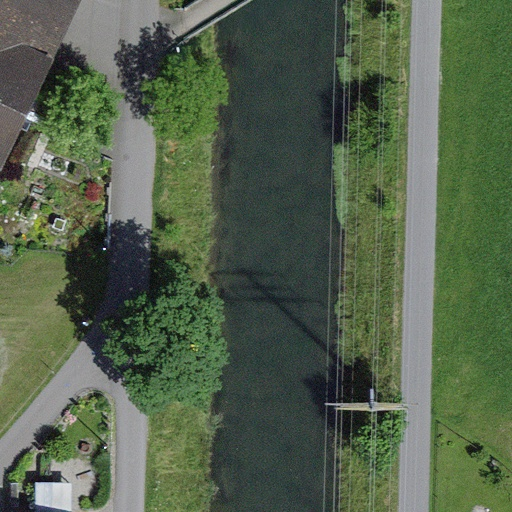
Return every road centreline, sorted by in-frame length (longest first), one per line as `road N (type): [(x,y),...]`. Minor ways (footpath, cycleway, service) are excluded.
road 1 (unclassified): [(444,0),(427,511)]
road 2 (unclassified): [(150,0),(142,306)]
road 3 (unclassified): [(0,472),(142,306)]
road 4 (unclassified): [(142,306),(140,511)]
